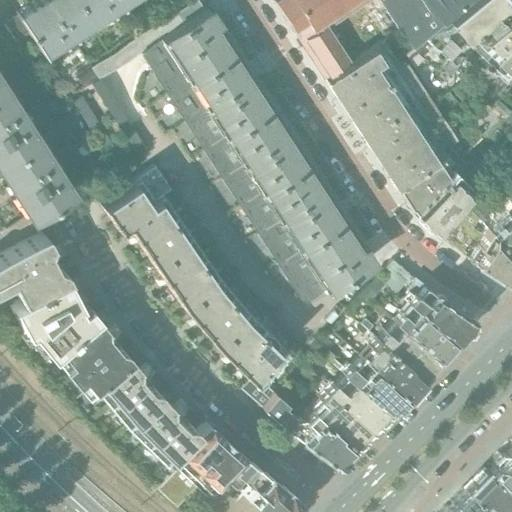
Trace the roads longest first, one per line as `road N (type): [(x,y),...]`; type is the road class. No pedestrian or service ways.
road 1 (residential): [(511,315),(395,233),(247,0)]
road 2 (residential): [(345,503),(221,403),(148,322),(66,200)]
road 3 (tertiary): [(511,341),(345,503)]
road 4 (tertiary): [(381,511),(511,381)]
road 5 (tertiary): [(84,511),(0,425)]
